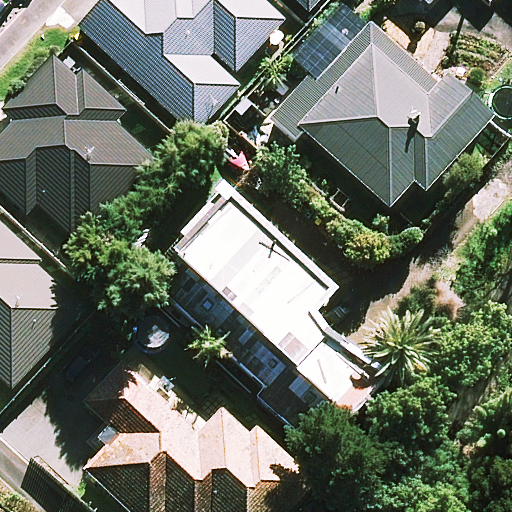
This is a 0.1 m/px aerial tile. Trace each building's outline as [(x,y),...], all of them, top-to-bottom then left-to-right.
[(283,27),(254,0),(107,0),(77,33),(194,141),(238,94),(229,85),(283,27)] [(325,0),(288,0),(308,19),(325,0)] [(437,0),(417,0),(428,10),(437,0)] [(437,89),(344,5),(292,63),(310,80),(278,116),(389,216),(413,189),(424,199),(492,124),(445,81),(437,89)] [(112,114),(55,61),(1,118),(13,129),(0,142),(0,189),(25,212),(32,205),(85,255),(161,175),(105,122),(112,114)] [(330,307),(220,202),(182,242),(190,250),(152,290),(262,395),(255,402),(304,450),(366,385),(309,330),(330,307)] [(91,310),(0,224),(0,384),(12,395),(91,310)] [(293,511),(314,490),(253,433),(249,438),(226,417),(217,426),(178,390),(159,409),(120,373),(85,410),(118,441),(85,477),(122,511),(293,511)]
